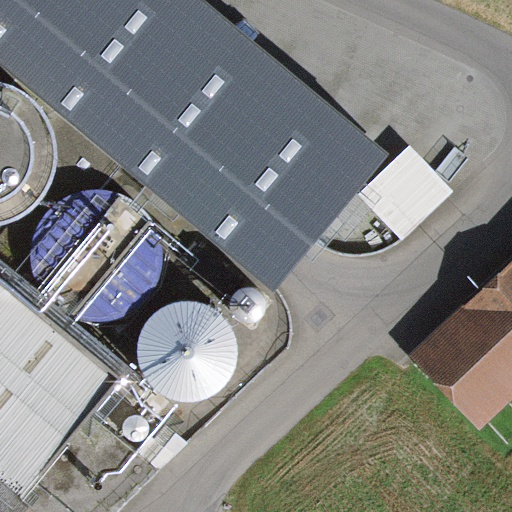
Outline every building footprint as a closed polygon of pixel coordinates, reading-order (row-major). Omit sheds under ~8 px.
[(0,0),(0,30),(280,254),(381,128),(231,0),(0,0)] [(0,192),(12,181),(20,169),(26,149),(26,136),(21,114),(14,102),(0,88),(0,192)] [(31,215),(25,227),(21,253),(26,273),(31,283),(45,297),(60,305),(88,308),(112,300),(128,286),(134,275),(140,256),(140,244),(136,225),(130,214),(115,200),(105,194),(76,189),(56,194),(44,201),(31,215)] [(511,237),(397,352),(467,422),(511,377),(511,237)] [(0,287),(0,511),(1,511),(110,372),(0,287)] [(133,313),(129,321),(125,345),(129,362),(134,370),(146,383),(159,390),(183,393),(205,385),(218,373),(224,364),(229,347),(229,338),(225,320),(220,311),(207,299),(198,294),(173,289),(155,294),(146,300),(133,313)]
